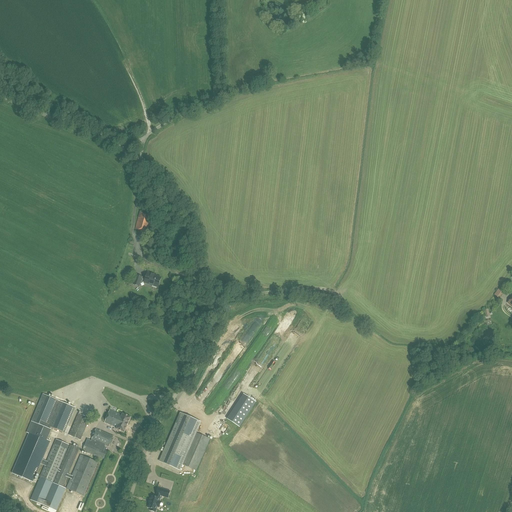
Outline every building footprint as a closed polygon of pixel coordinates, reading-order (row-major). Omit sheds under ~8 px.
[(148,233),(153,215),(140,212),(135,229),(138,230),(148,233)] [(158,288),(158,287),(161,278),(156,276),(156,277),(153,276),(153,274),(148,272),(146,279),(143,278),(143,277),(136,275),(133,285),(140,287),(141,282),(144,283),(144,284),(158,288)] [(47,428),(58,400),(43,394),(31,422),(47,428)] [(60,401),(49,427),(65,433),(75,408),(60,401)] [(128,425),(131,417),(123,413),(122,415),(110,410),(105,422),(112,425),(114,419),(128,425)] [(201,422),(181,413),(160,461),(180,470),(183,464),(196,433),(201,422)] [(81,440),(90,419),(78,414),(69,435),(81,440)] [(114,419),(112,425),(117,427),(116,429),(125,432),(128,425),(114,419)] [(96,429),(92,439),(91,441),(88,439),(86,443),(104,451),(106,447),(105,447),(106,445),(109,447),(111,442),(113,436),(96,429)] [(29,432),(12,473),(33,482),(51,441),(29,432)] [(210,438),(196,433),(183,464),(196,470),(210,438)] [(69,445),(57,440),(40,478),(53,483),(69,445)] [(86,443),(83,450),(104,459),(107,452),(104,451),(86,443)] [(63,487),(79,449),(70,445),(54,483),(63,487)] [(84,496),(98,462),(80,455),(66,488),(84,496)] [(53,483),(40,478),(31,500),(53,509),(56,511),(66,489),(63,487),(54,483),(53,483)] [(162,499),(163,496),(165,497),(167,490),(158,488),(156,494),(157,494),(156,497),(152,495),(150,500),(149,499),(148,503),(149,503),(148,507),(151,508),(150,510),(155,511),(159,498),(162,499)]
